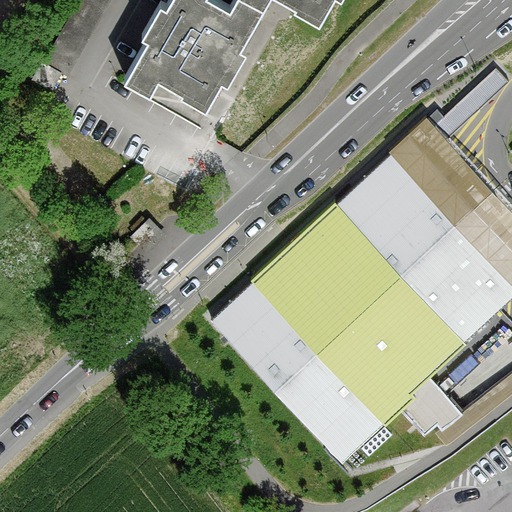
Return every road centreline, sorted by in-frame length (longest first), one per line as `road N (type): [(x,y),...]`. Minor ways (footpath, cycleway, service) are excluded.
road 1 (secondary): [(0,436),(464,5)]
road 2 (track): [(138,305),(0,157)]
